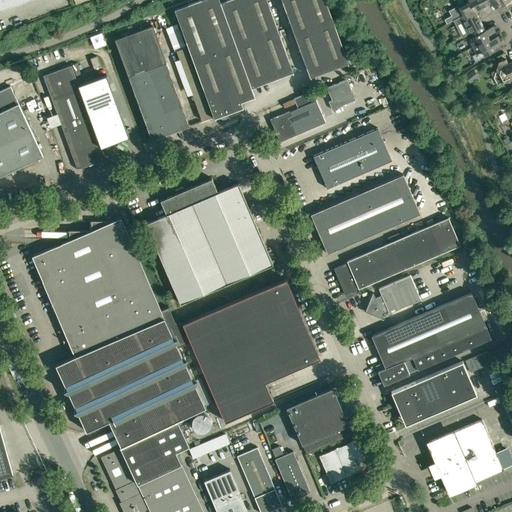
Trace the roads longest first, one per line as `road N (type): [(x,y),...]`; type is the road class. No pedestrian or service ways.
road 1 (unclassified): [(319,511),(397,478),(251,122),(0,210)]
road 2 (unclassified): [(89,511),(0,323)]
road 3 (unknown): [(264,154),(371,92),(367,77)]
